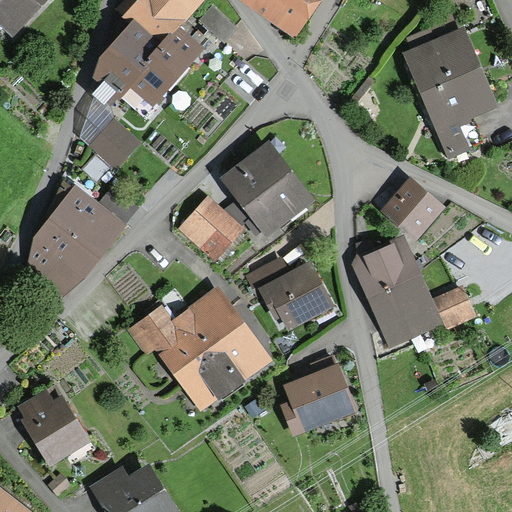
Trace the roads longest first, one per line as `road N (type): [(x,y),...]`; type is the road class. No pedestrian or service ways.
road 1 (residential): [(294,77),(88,283),(0,355)]
road 2 (residential): [(337,142),(346,247),(392,511)]
road 3 (residential): [(108,0),(0,304)]
road 4 (residential): [(337,142),(511,224)]
